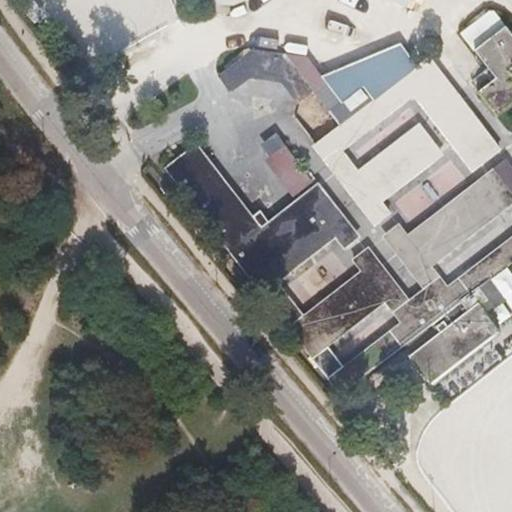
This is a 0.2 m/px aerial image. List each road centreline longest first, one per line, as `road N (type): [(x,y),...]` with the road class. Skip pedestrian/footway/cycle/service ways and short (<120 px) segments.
road 1 (unknown): [(2,0),(123,163),(416,511)]
road 2 (unclassified): [(0,46),(378,511)]
road 3 (unknown): [(80,217),(170,307),(337,511)]
